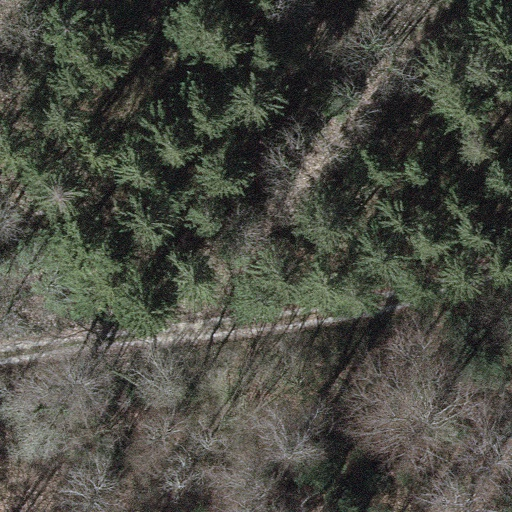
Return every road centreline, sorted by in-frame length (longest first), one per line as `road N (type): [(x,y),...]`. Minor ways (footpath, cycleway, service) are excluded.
road 1 (track): [(511,260),(297,323),(0,368)]
road 2 (track): [(217,335),(355,128),(489,0)]
